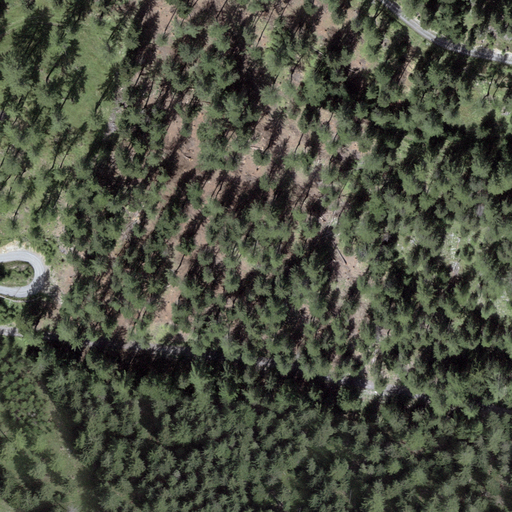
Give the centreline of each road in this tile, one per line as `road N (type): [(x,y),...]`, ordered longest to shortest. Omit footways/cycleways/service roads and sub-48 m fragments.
road 1 (track): [(511,413),(277,366),(0,330)]
road 2 (track): [(384,0),(438,43),(511,60)]
